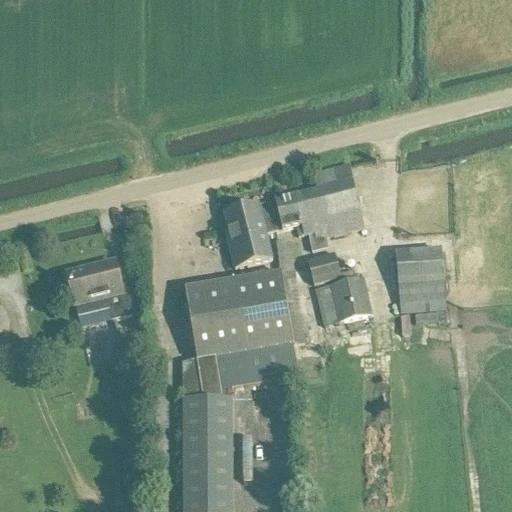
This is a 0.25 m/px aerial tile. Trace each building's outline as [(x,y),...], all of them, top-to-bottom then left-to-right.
[(298,239),(308,236),(313,254),(329,250),(327,242),(366,232),(350,167),(314,176),(318,192),(275,202),(283,233),(296,230),(298,239)] [(232,244),(229,245),(236,272),(272,263),(266,237),(279,234),(272,205),(259,208),(258,207),(225,215),(232,244)] [(277,241),(283,274),(295,346),(310,343),(305,314),(303,315),(297,281),(308,279),(306,270),(301,270),(299,260),(293,261),(291,250),(286,251),(284,240),(277,241)] [(397,255),(398,275),(401,315),(446,312),(441,252),(397,255)] [(308,262),(314,285),(340,279),(334,255),(308,262)] [(78,318),(113,309),(116,321),(144,314),(136,284),(120,288),(115,264),(68,276),(78,318)] [(183,365),(184,401),(185,511),(254,511),(253,400),(232,400),(232,389),(301,377),(295,346),(283,274),(186,290),(199,362),(183,365)] [(363,280),(333,286),(316,290),(324,327),(372,317),(363,280)] [(416,317),(417,327),(450,324),(449,315),(416,317)] [(411,319),(403,319),(404,338),(411,338),(411,319)] [(130,324),(119,326),(124,348),(135,346),(130,324)] [(142,511),(142,485),(117,486),(117,511),(142,511)] [(295,511),(295,502),(282,503),(282,511),(295,511)]
